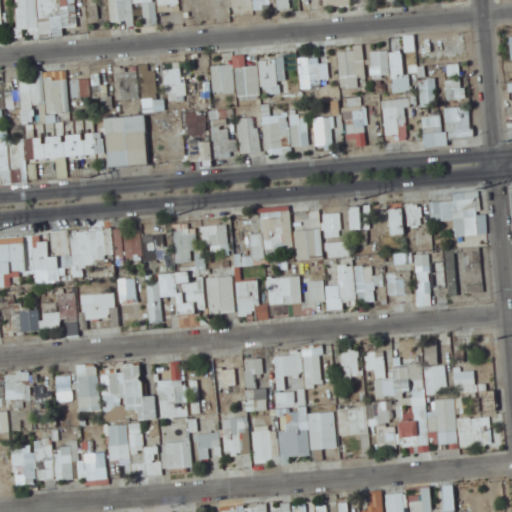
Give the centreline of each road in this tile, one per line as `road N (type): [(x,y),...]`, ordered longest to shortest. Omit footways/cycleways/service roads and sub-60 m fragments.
road 1 (residential): [(0,54),(511,8)]
road 2 (residential): [(0,355),(511,309)]
road 3 (tertiary): [(0,219),(511,173)]
road 4 (tertiary): [(511,153),(0,198)]
road 5 (residential): [(511,462),(0,504)]
road 6 (residential): [(484,0),(511,322)]
